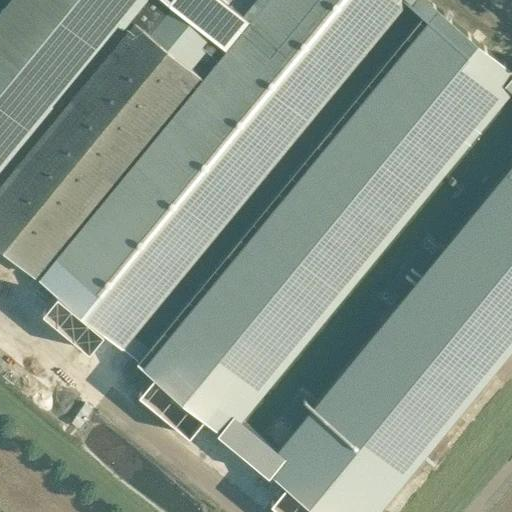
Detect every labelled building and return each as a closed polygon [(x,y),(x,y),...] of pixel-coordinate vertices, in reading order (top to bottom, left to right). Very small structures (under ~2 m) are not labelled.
[(0,167),(117,23),(135,0),(9,0),(0,11),(0,167)] [(0,246),(33,274),(40,266),(192,83),(243,22),(216,0),(135,0),(117,23),(123,27),(131,17),(133,19),(0,183),(0,246)] [(42,268),(40,266),(33,274),(36,276),(56,293),(42,311),(92,351),(106,334),(113,339),(120,345),(121,347),(132,333),(406,2),(407,0),(270,0),(249,26),(243,22),(192,83),(194,85),(42,268)] [(203,415),(221,430),(233,415),(502,82),(511,70),(511,69),(428,0),(407,0),(406,2),(419,13),(146,344),(132,333),(121,347),(142,365),(153,374),(139,392),(189,432),(203,415)] [(511,70),(502,82),(511,90),(511,176),(285,457),(233,415),(221,430),(286,483),(271,500),(285,511),(374,511),(511,345),(511,70)]
